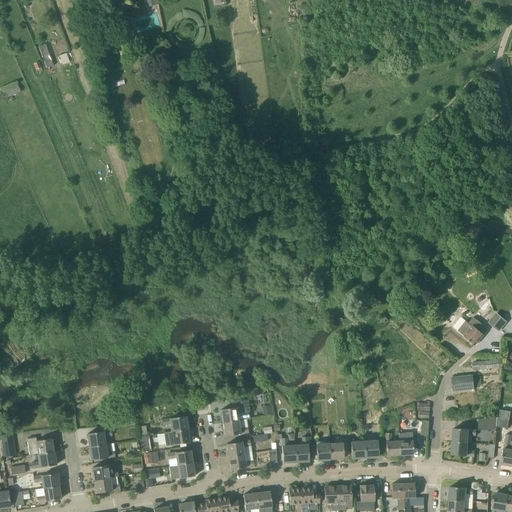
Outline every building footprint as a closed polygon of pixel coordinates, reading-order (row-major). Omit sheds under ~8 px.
[(45,44),(39,47),(47,68),(53,66),(45,44)] [(5,98),(20,93),(17,84),(1,90),(3,95),(5,98)] [(489,323),(499,331),(506,322),(497,314),(489,323)] [(464,336),(464,337),(475,346),(484,335),(483,334),(487,329),(473,317),(468,323),(461,317),(453,327),(458,330),(458,331),(464,336)] [(502,360),(483,362),(473,363),(474,371),(503,368),(502,360)] [(480,377),(473,377),(473,376),(452,378),(453,392),(474,390),(474,386),(481,386),(480,377)] [(223,423),(238,421),(237,413),(249,411),(248,399),(234,401),(235,408),(221,410),(223,423)] [(269,407),(262,408),(263,416),(271,415),(269,407)] [(511,412),(500,410),(499,418),(498,418),(497,418),(496,427),(497,427),(506,429),(507,429),(511,412)] [(185,416),(162,420),(162,425),(171,424),(172,432),(187,430),(185,416)] [(496,427),(497,418),(489,418),(479,419),(479,420),(478,429),(484,430),(496,431),(496,427)] [(239,427),(238,421),(223,423),(225,436),(248,433),(248,430),(248,427),(239,428),(239,427)] [(454,429),(453,442),(467,443),(468,435),(476,436),(476,430),(454,429)] [(89,447),(105,445),(104,437),(112,436),(111,430),(87,434),(89,447)] [(164,433),(166,446),(189,443),(187,430),(172,432),(164,433)] [(267,440),(274,439),(273,433),(272,433),(263,435),(253,436),(254,443),(267,442),(267,440)] [(400,456),(399,441),(391,442),(391,433),(385,434),(386,456),(400,456)] [(407,441),(399,441),(400,456),(413,455),(412,433),(407,433),(407,441)] [(511,436),(506,435),(501,464),(511,466),(511,441),(511,436)] [(149,450),(147,436),(141,437),(143,451),(149,450)] [(15,456),(13,437),(1,439),(4,457),(15,456)] [(30,456),(38,455),(53,452),(51,439),(36,441),(36,437),(27,439),(30,456)] [(295,446),(296,462),(309,461),(307,437),(302,437),(302,446),(295,446)] [(296,462),(295,446),(287,447),(287,438),(281,439),(283,463),(296,462)] [(242,447),(249,446),(251,446),(250,441),(226,444),(228,457),(244,455),(242,447)] [(364,442),(365,458),(378,457),(377,441),(364,442)] [(351,458),(365,458),(364,442),(351,443),(351,458)] [(466,451),(467,443),(453,442),(452,455),(474,457),(475,452),(466,451)] [(329,444),(330,460),(344,459),(343,443),(329,444)] [(317,460),(330,460),(329,444),(316,445),(317,460)] [(91,461),(115,457),(114,452),(106,453),(105,445),(89,447),(91,461)] [(176,458),(177,466),(193,463),(190,450),(167,454),(168,460),(176,458)] [(269,464),(270,463),(277,463),(276,450),(268,451),(269,464)] [(53,452),(38,455),(39,463),(31,464),(32,469),(56,466),(53,452)] [(150,453),(143,454),(145,464),(152,463),(150,453)] [(244,455),(228,457),(230,470),(254,466),(253,461),(245,462),(244,455)] [(170,475),(171,480),(195,476),(193,463),(177,466),(178,473),(170,475)] [(118,477),(117,470),(116,464),(92,468),(94,481),(110,478),(118,477)] [(132,465),(133,473),(142,472),(141,464),(132,465)] [(12,474),(25,473),(24,465),(11,467),(12,474)] [(148,485),(152,484),(151,478),(159,476),(158,469),(144,472),(148,485)] [(57,473),(33,477),(34,482),(42,481),(43,489),(59,486),(57,473)] [(110,478),(94,481),(96,494),(120,490),(119,485),(111,486),(110,478)] [(403,484),(404,510),(410,510),(409,498),(415,498),(414,483),(403,484)] [(398,510),(404,510),(403,484),(391,484),(392,499),(397,498),(398,510)] [(374,501),(374,485),(359,486),(360,502),(367,502),(367,511),(374,511),(374,501)] [(36,497),(37,503),(61,499),(59,486),(43,489),(44,496),(36,497)] [(345,509),(351,509),(350,486),(337,487),(338,502),(345,502),(345,509)] [(338,502),(337,487),(324,487),(325,511),(331,511),(331,503),(338,502)] [(465,494),(472,495),(473,489),(465,488),(450,487),(449,500),(465,501),(465,494)] [(0,508),(10,507),(8,491),(1,492),(0,488),(0,508)] [(301,511),(300,488),(288,489),(289,505),(296,504),(296,511),(301,511)] [(319,494),(312,494),(312,488),(300,488),(301,511),(309,511),(310,509),(307,510),(306,507),(317,506),(316,503),(319,503),(319,494)] [(272,511),(270,491),(256,493),(258,509),(258,511),(272,511)] [(23,505),(22,495),(21,492),(13,493),(15,506),(23,505)] [(250,511),(250,510),(258,509),(256,493),(243,495),(245,511),(250,511)] [(505,511),(506,511),(509,496),(495,493),(492,511),(505,511)] [(218,511),(237,511),(238,501),(229,502),(228,497),(216,499),(218,511)] [(218,511),(216,499),(205,500),(205,503),(197,505),(197,511),(218,511)] [(473,502),(465,501),(449,500),(448,511),(472,511),(472,509),(473,502)] [(194,511),(192,502),(178,505),(179,511),(194,511)]
